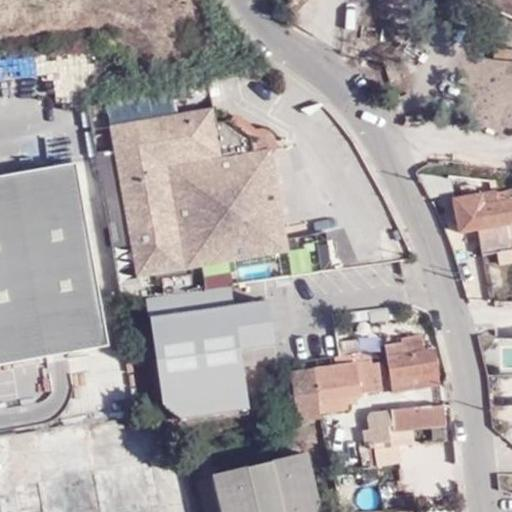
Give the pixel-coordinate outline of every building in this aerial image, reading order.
[(511,0),(477,0),(511,16),(511,0)] [(216,108),(114,123),(136,272),(286,250),(271,149),(255,150),(253,139),(232,123),(219,125),(216,108)] [(76,163),(0,176),(0,365),(109,346),(76,163)] [(446,180),(415,179),(426,199),(448,195),(446,180)] [(460,188),(461,201),(474,198),(472,187),(460,188)] [(511,191),(474,198),(461,201),(452,202),(458,234),(475,231),(479,258),(498,255),(511,252),(511,191)] [(511,252),(498,255),(500,267),(511,264),(511,252)] [(229,285),(143,297),(158,408),(180,423),(250,413),(242,355),(279,350),(272,299),(232,305),(229,285)] [(447,387),(435,351),(429,353),(426,335),(403,338),(405,344),(386,346),(389,360),(394,394),(447,387)] [(337,338),(339,355),(361,354),(360,337),(337,338)] [(339,355),(331,356),(332,367),(311,370),(318,415),(346,410),(345,395),(378,391),(377,371),(366,371),(367,361),(367,353),(361,354),(339,355)] [(285,424),(318,415),(311,370),(293,373),(293,380),(287,381),(287,393),(280,393),(285,424)] [(444,406),(367,414),(372,467),(375,467),(401,465),(401,446),(394,447),(389,442),(389,429),(400,429),(445,427),(444,406)] [(372,467),(367,414),(366,414),(367,430),(361,431),(361,445),(357,446),(359,468),(372,467)] [(74,430),(51,430),(51,442),(74,442),(74,430)] [(322,511),(310,455),(221,473),(220,467),(205,468),(206,476),(198,478),(205,511),(322,511)] [(104,511),(148,511),(138,461),(96,468),(104,511)] [(95,511),(88,470),(2,485),(6,511),(95,511)]
